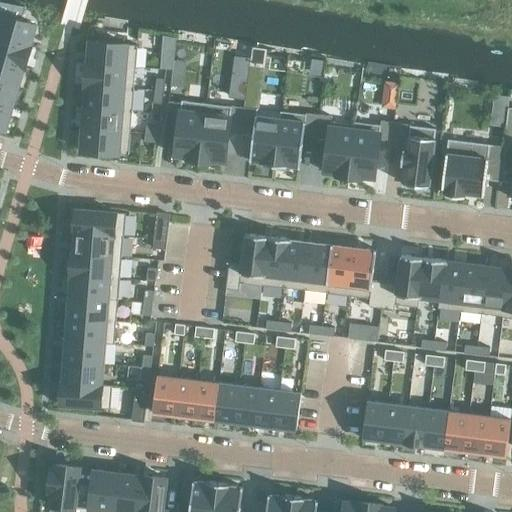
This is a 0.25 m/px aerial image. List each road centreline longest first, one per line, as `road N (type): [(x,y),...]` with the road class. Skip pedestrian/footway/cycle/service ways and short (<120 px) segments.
road 1 (residential): [(0,418),(41,431),(511,487)]
road 2 (residential): [(511,234),(26,166)]
